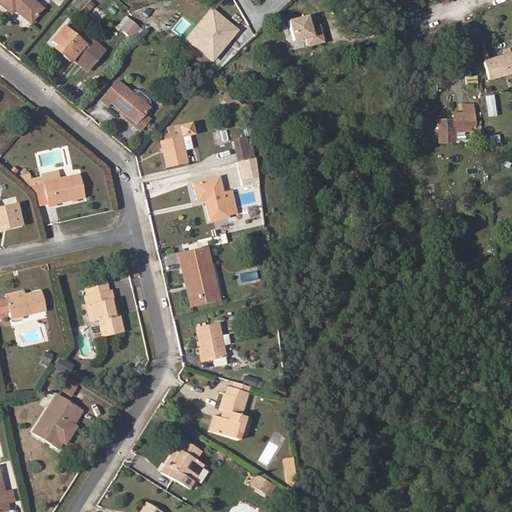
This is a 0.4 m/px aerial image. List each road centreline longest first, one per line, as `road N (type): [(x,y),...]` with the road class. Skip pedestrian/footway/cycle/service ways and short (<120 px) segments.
road 1 (residential): [(74,511),(161,363),(135,230)]
road 2 (residential): [(135,230),(116,164),(0,63)]
road 3 (residential): [(0,259),(135,230)]
